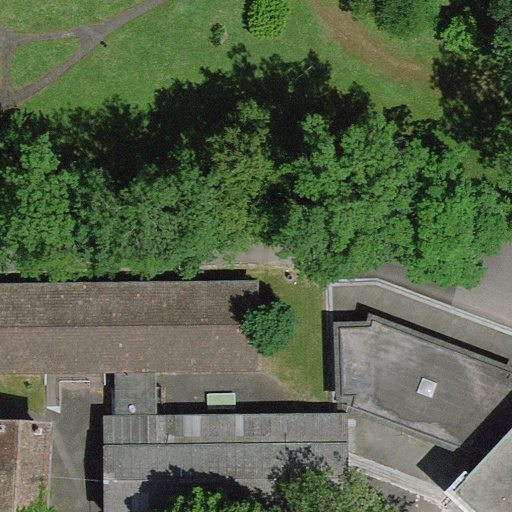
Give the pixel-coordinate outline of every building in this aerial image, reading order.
[(270,286),(1,294),(0,360),(0,370),(112,369),(157,369),(259,368),(270,286)] [(478,443),(494,457),(511,437),(511,386),(510,385),(511,379),(511,374),(374,321),(372,330),(344,398),(358,398),(355,410),(473,454),(478,443)] [(288,437),(287,422),(157,423),(157,369),(112,369),(108,421),(108,440),(288,437)] [(288,437),(108,440),(108,511),(326,511),(349,511),(348,422),(287,422),(288,437)] [(0,430),(0,511),(42,511),(46,433),(0,430)] [(511,511),(511,437),(494,457),(468,484),(490,511),(511,511)]
